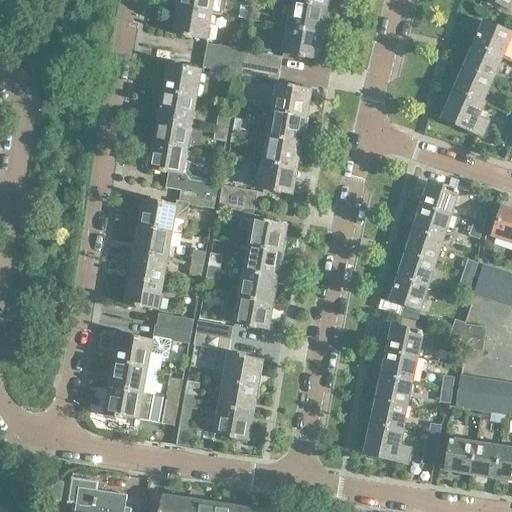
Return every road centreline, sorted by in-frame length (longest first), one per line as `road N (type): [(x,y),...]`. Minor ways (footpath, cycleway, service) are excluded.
road 1 (residential): [(58,441),(133,0)]
road 2 (residential): [(301,479),(368,134)]
road 3 (residential): [(301,479),(58,441)]
road 4 (residential): [(495,511),(301,479)]
road 5 (residential): [(0,251),(17,105),(0,78)]
road 6 (residential): [(511,184),(368,134)]
road 7 (residential): [(368,134),(399,0)]
